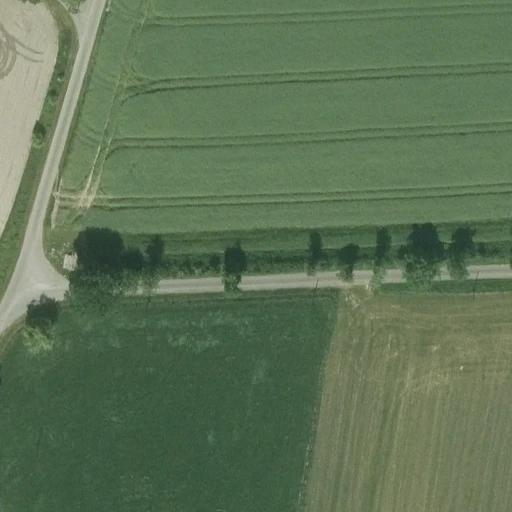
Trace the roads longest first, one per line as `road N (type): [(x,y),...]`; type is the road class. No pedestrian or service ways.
road 1 (unclassified): [(9,295),(511,272)]
road 2 (unclassified): [(92,0),(9,295)]
